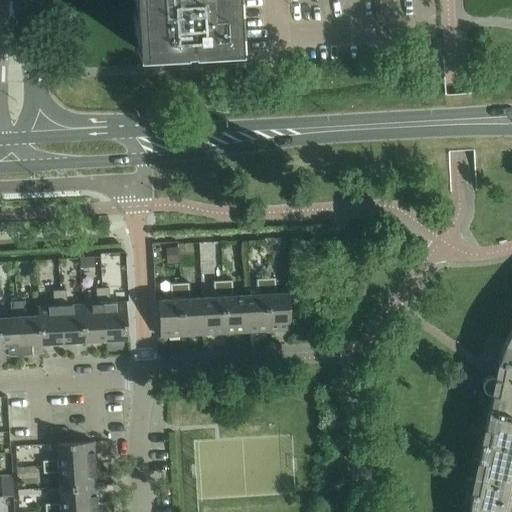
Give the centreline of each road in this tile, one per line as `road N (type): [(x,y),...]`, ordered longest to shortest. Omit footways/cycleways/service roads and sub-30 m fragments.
road 1 (secondary): [(140,144),(460,122)]
road 2 (residential): [(144,378),(135,207),(141,182)]
road 3 (residential): [(28,150),(35,91),(16,0)]
road 4 (residential): [(0,386),(144,378)]
road 5 (residential): [(141,511),(136,434),(144,378)]
road 6 (secondary): [(28,150),(52,164),(118,160),(140,144)]
